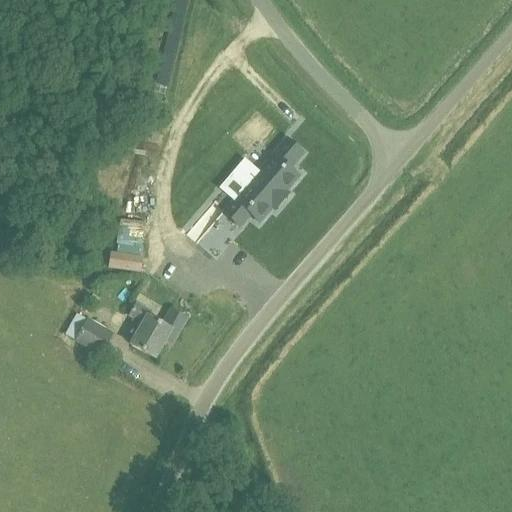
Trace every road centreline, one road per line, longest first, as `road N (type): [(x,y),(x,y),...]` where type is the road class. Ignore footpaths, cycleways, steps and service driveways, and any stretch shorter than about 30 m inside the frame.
road 1 (unclassified): [(159,511),(190,431),(242,345),(400,159)]
road 2 (unclassified): [(400,159),(256,0)]
road 3 (unclassified): [(400,159),(511,31)]
